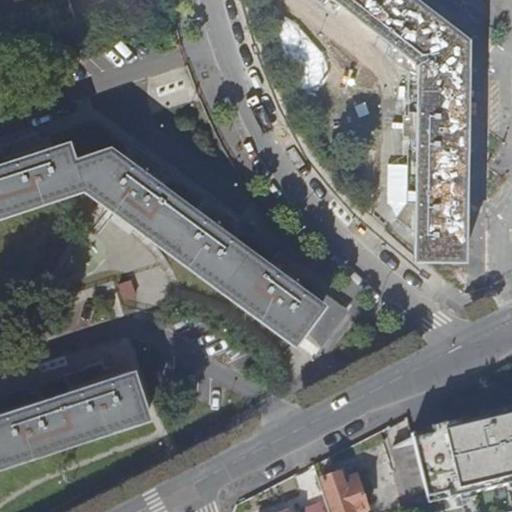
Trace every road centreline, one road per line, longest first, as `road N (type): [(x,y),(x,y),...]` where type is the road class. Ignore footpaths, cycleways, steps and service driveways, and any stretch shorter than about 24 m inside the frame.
road 1 (residential): [(222,42),(292,185),(351,253),(459,345)]
road 2 (residential): [(0,365),(137,329),(264,401),(296,430)]
road 3 (residential): [(222,42),(0,115)]
road 4 (tertiary): [(296,430),(459,345)]
road 5 (unknown): [(500,315),(511,153)]
